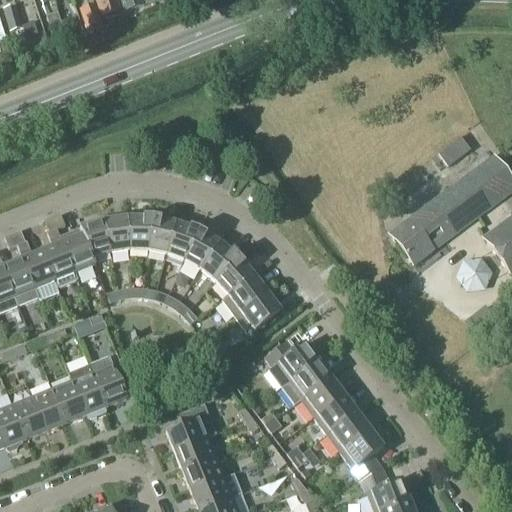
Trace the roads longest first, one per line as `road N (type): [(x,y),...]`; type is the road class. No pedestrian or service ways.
road 1 (residential): [(0,228),(117,183),(200,196),(276,244),(479,511)]
road 2 (secondary): [(0,120),(321,0)]
road 3 (residential): [(148,511),(129,468),(20,511)]
